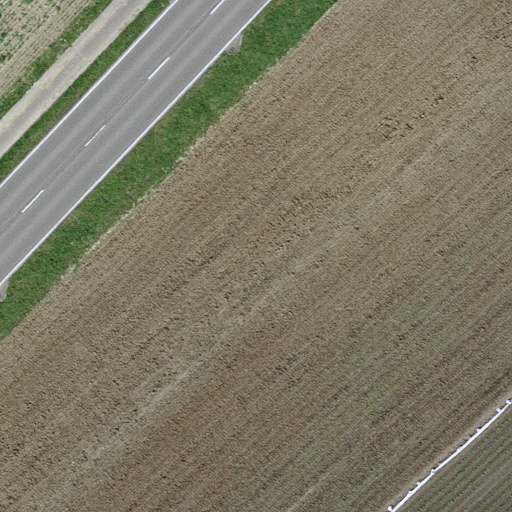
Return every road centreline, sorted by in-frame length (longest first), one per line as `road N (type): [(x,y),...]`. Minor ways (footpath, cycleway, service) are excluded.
road 1 (secondary): [(0,245),(233,0)]
road 2 (track): [(0,131),(122,0)]
